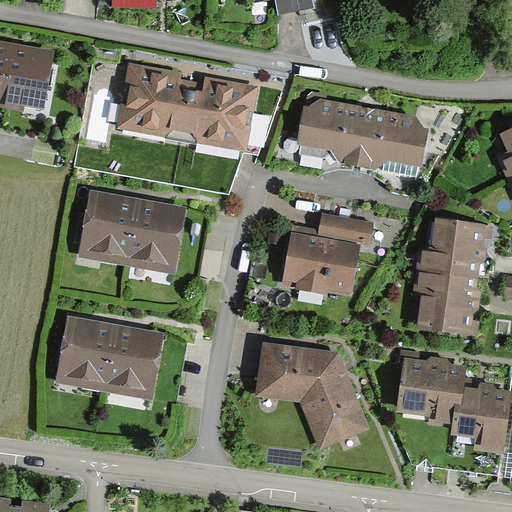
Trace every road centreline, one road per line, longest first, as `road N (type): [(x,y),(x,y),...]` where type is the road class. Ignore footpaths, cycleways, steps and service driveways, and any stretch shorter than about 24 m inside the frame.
road 1 (residential): [(511,85),(456,94),(0,13)]
road 2 (residential): [(440,511),(0,446)]
